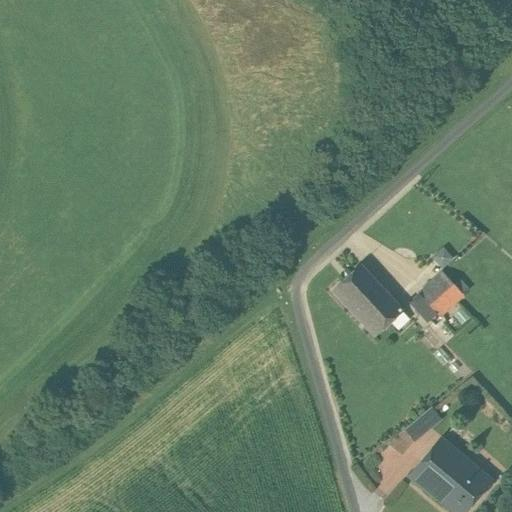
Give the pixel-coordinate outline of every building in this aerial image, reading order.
[(389,297),(360,265),(332,290),(361,323),(389,297)] [(442,272),(418,293),(438,316),(462,295),(442,272)] [(389,297),(361,323),(376,339),(404,313),(389,297)] [(431,408),(404,429),(414,441),(440,419),(431,408)] [(469,461),(440,437),(408,475),(436,499),(469,461)] [(469,461),(436,499),(451,511),(464,511),(492,480),(469,461)]
